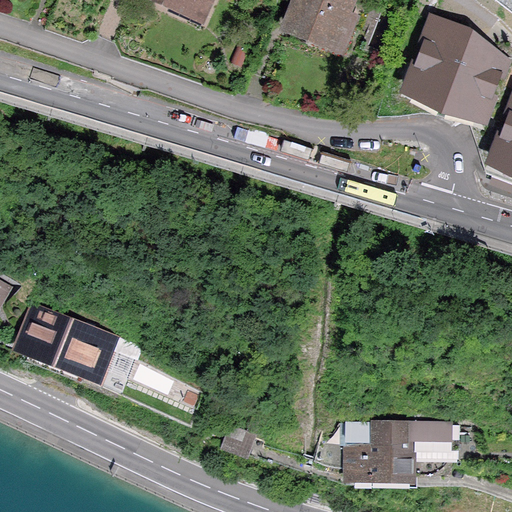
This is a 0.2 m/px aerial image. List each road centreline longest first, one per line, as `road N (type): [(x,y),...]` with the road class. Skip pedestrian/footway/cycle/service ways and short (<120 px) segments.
road 1 (residential): [(444,201),(444,158),(419,135),(327,134),(0,26)]
road 2 (tertiary): [(0,71),(444,201)]
road 3 (secondary): [(274,511),(0,399)]
